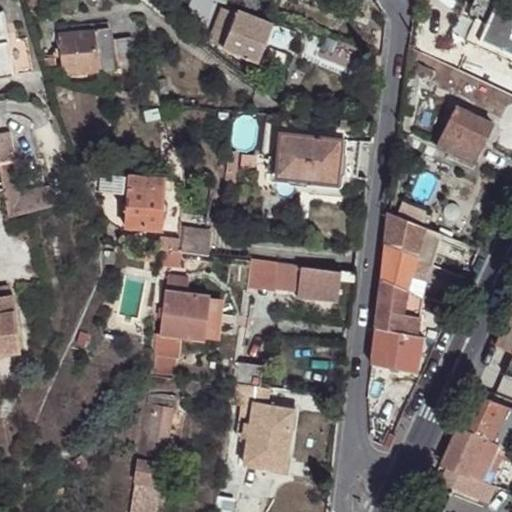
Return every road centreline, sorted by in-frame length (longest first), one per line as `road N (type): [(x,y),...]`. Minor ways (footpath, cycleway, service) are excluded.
road 1 (residential): [(356,433),(400,0)]
road 2 (secondary): [(389,497),(511,244)]
